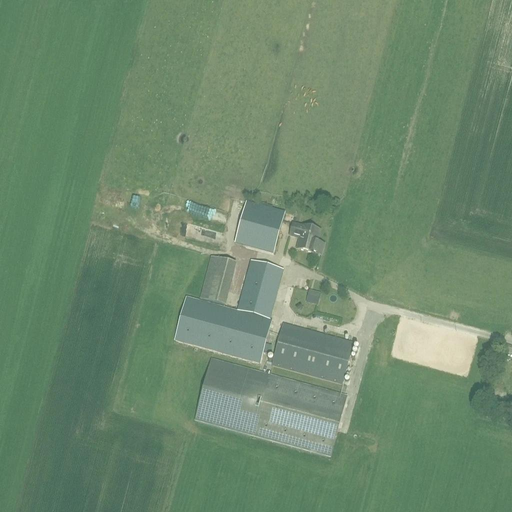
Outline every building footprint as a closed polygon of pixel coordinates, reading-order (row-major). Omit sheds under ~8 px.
[(181,211),(183,200),(177,199),(175,210),(181,211)] [(274,256),(281,228),(285,212),(247,202),(235,245),(258,252),(274,256)] [(303,228),(293,226),(290,237),(300,240),(298,250),(315,254),(322,256),(325,245),(318,243),(320,231),(304,227),(303,228)] [(210,257),(198,300),(224,307),(233,274),(236,265),(230,263),(210,257)] [(237,311),(270,320),(283,270),(251,261),(237,311)] [(308,300),(318,304),(321,298),(310,293),(308,300)] [(186,297),(174,342),(260,365),(272,321),(270,320),(237,311),(199,301),(186,297)] [(272,366),(342,386),(354,344),(283,325),(272,366)] [(511,354),(511,346),(505,344),(502,350),(511,354)] [(195,421),(253,437),(330,458),(347,397),(269,376),(211,360),(195,421)] [(502,364),(500,372),(508,374),(510,365),(502,364)]
